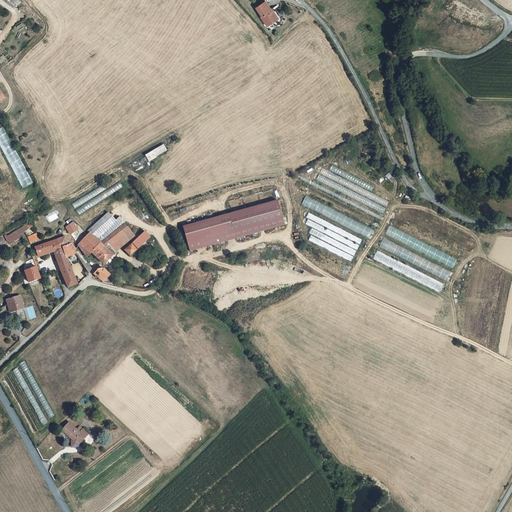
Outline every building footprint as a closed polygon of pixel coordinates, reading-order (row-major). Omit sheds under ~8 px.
[(274,19),(278,14),(271,8),(271,9),(265,4),(258,12),(266,18),(264,19),(272,26),(276,22),(274,19)] [(0,144),(22,188),(32,183),(3,126),(0,127),(0,144)] [(163,145),(152,151),(155,156),(166,150),(163,145)] [(155,157),(155,156),(152,151),(144,156),(148,161),(155,157)] [(330,170),(372,192),(374,187),(332,165),(330,170)] [(388,202),(322,169),(317,181),(382,214),(388,202)] [(391,173),(386,176),(390,182),(395,180),(391,173)] [(71,203),(78,215),(123,186),(115,175),(71,203)] [(382,218),(299,176),(295,186),(377,228),(382,218)] [(370,230),(303,195),(300,204),(367,238),(370,230)] [(223,233),(187,243),(189,251),(284,225),(277,200),(219,216),(223,233)] [(88,231),(89,233),(99,241),(101,240),(102,241),(117,229),(124,224),(119,217),(116,220),(108,212),(106,214),(88,231)] [(307,239),(351,262),(362,240),(309,212),(306,217),(308,219),(305,224),(310,226),(307,232),(309,233),(307,239)] [(219,216),(182,227),(187,243),(223,233),(219,216)] [(386,234),(452,269),(461,251),(403,222),(399,230),(390,225),(386,234)] [(65,229),(69,235),(76,230),(72,223),(67,226),(66,226),(65,229)] [(128,229),(124,224),(117,229),(121,234),(128,229)] [(28,230),(26,225),(5,238),(7,242),(28,230)] [(86,236),(84,239),(80,243),(91,253),(103,264),(114,254),(113,253),(134,236),(128,229),(121,234),(117,229),(102,241),(101,240),(99,241),(89,233),(86,236)] [(73,240),(80,236),(76,230),(69,235),(73,240)] [(37,232),(28,236),(31,243),(40,239),(37,232)] [(84,239),(80,236),(73,240),(73,241),(77,246),(80,243),(84,239)] [(64,237),(56,240),(59,248),(60,251),(63,250),(65,256),(74,251),(75,251),(71,244),(68,245),(64,237)] [(149,241),(145,237),(138,243),(141,246),(145,242),(146,244),(149,241)] [(450,272),(384,238),(380,246),(447,280),(450,272)] [(59,248),(56,240),(34,248),(37,257),(52,251),(59,248)] [(80,243),(77,246),(79,247),(86,257),(91,253),(80,243)] [(129,257),(136,250),(131,244),(124,251),(129,257)] [(60,251),(53,253),(58,268),(68,264),(65,258),(65,256),(63,250),(60,251)] [(444,284),(377,251),(374,258),(440,292),(444,284)] [(86,272),(87,274),(90,271),(90,270),(82,257),(79,259),(86,272)] [(76,284),(68,264),(58,268),(67,288),(76,284)] [(28,284),(39,280),(34,267),(24,271),(25,278),(28,284)] [(97,269),(92,274),(101,282),(108,275),(102,267),(97,269)] [(23,310),(19,297),(6,301),(8,307),(10,306),(13,313),(23,310)] [(5,377),(35,431),(54,415),(23,361),(5,377)] [(78,432),(68,422),(62,429),(71,438),(71,439),(71,446),(78,446),(78,443),(84,437),(78,432)] [(79,431),(78,432),(84,437),(87,434),(78,426),(76,428),(79,431)]
